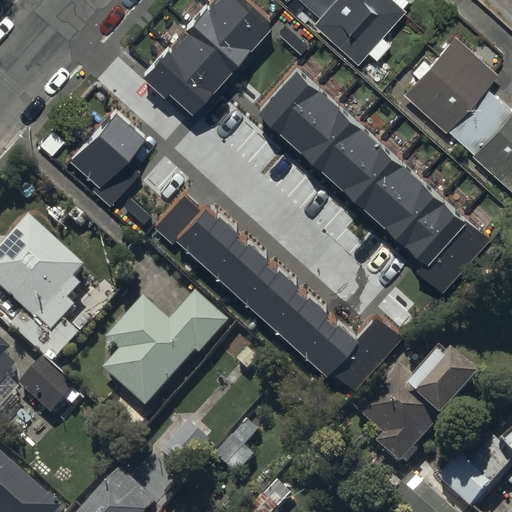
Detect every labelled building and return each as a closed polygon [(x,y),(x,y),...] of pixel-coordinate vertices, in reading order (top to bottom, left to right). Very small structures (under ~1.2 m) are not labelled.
[(251,0),(212,0),(148,71),(190,109),(272,18),(251,0)] [(280,0),(283,2),(285,0),(291,0),(319,24),(314,29),(357,67),(404,14),(388,0),(280,0)] [(476,165),(511,196),(511,114),(485,91),(498,76),(458,40),(404,101),(445,137),(447,134),(478,162),(476,165)] [(298,59),(258,103),(426,255),(419,264),(443,286),(491,234),(298,59)] [(123,160),(146,135),(117,108),(70,159),(98,185),(94,188),(112,204),(139,175),(123,160)] [(306,173),(269,138),(239,169),(276,204),(306,173)] [(184,189),(154,222),(176,241),(179,238),(329,371),(332,368),(355,388),(405,331),(383,312),(378,318),(372,312),(356,331),(211,204),(209,206),(204,202),(201,205),(184,189)] [(75,329),(63,318),(100,276),(28,213),(0,244),(0,287),(24,309),(11,323),(50,357),(75,329)] [(311,252),(285,229),(275,242),(300,264),(311,252)] [(167,333),(139,309),(104,349),(117,361),(98,381),(141,419),(191,364),(195,368),(225,334),(192,305),(167,333)] [(0,336),(0,356),(10,346),(0,336)] [(44,356),(19,382),(53,413),(77,387),(44,356)] [(236,371),(246,381),(259,367),(248,358),(236,371)] [(400,477),(438,434),(444,439),(482,396),(459,376),(430,408),(400,382),(359,428),(384,450),(378,457),(400,477)] [(158,465),(179,484),(207,452),(186,433),(158,465)] [(213,464),(237,485),(255,465),(231,444),(213,464)] [(56,511),(61,507),(0,452),(0,511),(56,511)] [(441,489),(466,511),(478,511),(498,490),(466,462),(441,489)] [(85,464),(59,493),(72,505),(98,476),(85,464)] [(146,511),(158,500),(120,466),(79,511),(146,511)] [(396,511),(443,511),(412,484),(391,507),(396,511)] [(264,499),(252,511),(282,511),(295,499),(280,485),(265,500),(264,499)]
